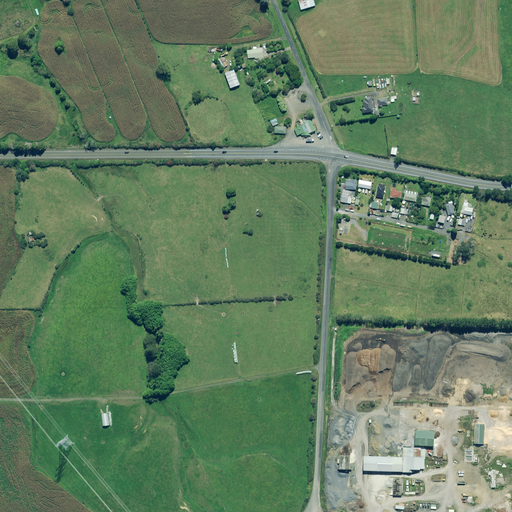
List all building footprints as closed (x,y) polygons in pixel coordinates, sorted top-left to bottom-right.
[(315,6),(313,0),(298,0),(301,10),(315,6)] [(258,49),(258,47),(253,47),(254,50),(247,50),(248,58),(255,58),(255,59),(264,58),(263,48),(258,49)] [(265,69),(257,75),(256,74),(254,76),(255,77),(253,78),(257,84),(269,75),(265,69)] [(240,85),(234,70),(225,73),(231,88),(240,85)] [(270,90),(266,83),(261,86),(265,92),(270,90)] [(388,101),(387,97),(390,97),(389,92),(385,93),(385,98),(377,99),(379,106),(381,106),(381,107),(382,107),(382,106),(388,105),(388,103),(389,104),(390,104),(391,103),(391,102),(391,101),(390,100),(389,100),(388,101)] [(363,113),(371,112),(371,115),(374,114),(374,112),(372,97),(365,98),(365,101),(364,101),(365,107),(362,108),(363,113)] [(319,133),(315,119),(304,123),(305,127),(297,130),(300,139),(319,133)] [(357,180),(346,179),(345,189),(356,190),(357,180)] [(372,182),(360,179),(358,187),(371,190),(372,182)] [(385,187),(378,185),(376,197),(383,198),(385,187)] [(396,189),(391,188),(390,198),(401,199),(401,191),(395,191),(396,189)] [(416,192),(406,190),(404,199),(416,202),(417,195),(416,195),(416,192)] [(429,206),(431,199),(421,198),(420,204),(429,206)] [(455,213),(452,201),(449,202),(449,204),(446,204),(448,215),(455,213)] [(469,203),(464,202),(462,213),(472,215),(473,208),(468,207),(469,203)] [(108,413),(101,414),(102,426),(109,425),(108,413)] [(484,444),(485,425),(475,424),(474,444),(484,444)] [(439,433),(421,433),(421,445),(439,445),(439,433)] [(408,460),(368,459),(367,475),(427,476),(428,449),(408,448),(408,460)] [(351,456),(340,456),(340,459),(338,459),(338,463),(340,463),(340,469),(350,470),(351,456)]
